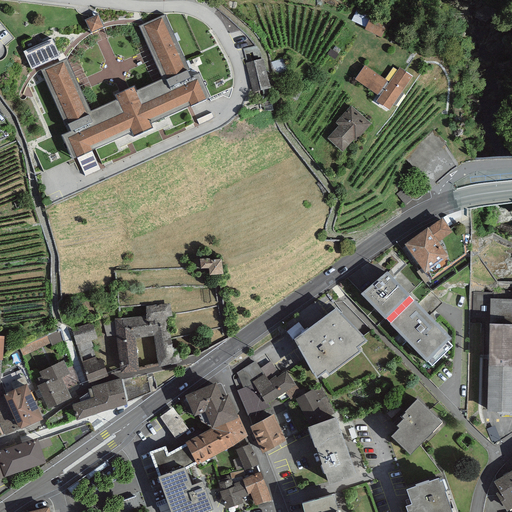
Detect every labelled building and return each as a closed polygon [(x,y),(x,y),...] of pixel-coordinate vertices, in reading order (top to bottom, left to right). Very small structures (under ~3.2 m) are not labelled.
[(94,26),(109,19),(102,4),(87,10),(94,26)] [(164,17),(139,28),(163,82),(135,94),(133,90),(116,98),(117,102),(91,114),(67,60),(40,72),(65,129),(68,128),(70,132),(61,136),(73,163),(92,155),(91,153),(132,135),(134,140),(153,131),(150,126),(190,109),(191,111),(210,102),(196,71),(190,73),(164,17)] [(371,20),(365,32),(381,41),(387,29),(371,20)] [(34,66),(64,53),(55,34),(25,47),(34,66)] [(279,72),(287,68),(281,58),(273,63),(279,72)] [(356,81),(379,98),(388,85),(365,69),(356,81)] [(375,103),(388,112),(409,82),(396,73),(388,85),(379,98),(375,103)] [(371,126),(351,107),(335,124),(339,127),(327,140),(342,154),(354,141),(356,143),(371,126)] [(411,200),(403,189),(396,194),(404,204),(411,200)] [(428,224),(404,241),(432,278),(452,262),(445,254),(448,251),(439,239),(452,229),(442,215),(428,225),(428,224)] [(210,266),(211,273),(223,272),(222,258),(201,259),(201,267),(210,266)] [(391,319),(414,294),(387,267),(361,290),(391,319)] [(414,294),(391,319),(390,319),(432,361),(453,340),(447,336),(451,331),(414,294)] [(147,315),(114,318),(121,371),(139,368),(135,336),(153,333),(158,364),(180,360),(178,347),(173,347),(167,315),(171,313),(169,297),(145,299),(147,315)] [(511,298),(490,298),(487,409),(511,409),(511,298)] [(294,334),(316,372),(325,365),(328,369),(360,345),(357,341),(367,333),(337,302),(294,334)] [(73,329),(78,343),(97,336),(92,322),(73,329)] [(84,366),(89,381),(108,374),(103,360),(98,361),(96,355),(81,360),(84,366)] [(64,358),(39,370),(41,374),(37,376),(40,382),(37,383),(48,406),(71,395),(68,388),(80,382),(72,364),(67,366),(64,358)] [(270,406),(267,402),(252,380),(264,372),(260,367),(255,360),(237,371),(243,387),(237,389),(248,415),(270,406)] [(279,373),(270,360),(260,367),(264,372),(269,378),(276,373),(277,375),(279,373)] [(252,380),(267,402),(286,389),(291,396),(300,390),(286,369),(279,373),(277,375),(276,373),(269,378),(264,372),(252,380)] [(95,393),(99,409),(128,401),(122,380),(120,375),(92,383),(95,393)] [(147,375),(122,380),(128,401),(151,391),(147,375)] [(223,392),(216,376),(185,391),(194,412),(198,410),(202,418),(209,422),(211,421),(212,422),(239,412),(228,390),(223,392)] [(27,380),(4,390),(6,393),(0,394),(0,397),(0,421),(5,433),(21,425),(43,414),(27,380)] [(296,396),(308,420),(327,412),(313,387),(296,396)] [(442,415),(417,392),(401,410),(404,413),(397,420),(399,422),(391,431),(410,449),(442,415)] [(99,409),(95,393),(72,401),(77,416),(99,409)] [(160,416),(176,438),(189,428),(173,406),(160,416)] [(336,411),(308,421),(310,425),(307,426),(311,436),(313,435),(323,461),(320,462),(323,470),(326,469),(329,479),(356,469),(336,411)] [(212,425),(185,439),(186,440),(197,461),(198,462),(247,434),(239,412),(212,422),(210,423),(212,425)] [(250,423),(264,451),(287,440),(273,412),(250,423)] [(491,439),(500,438),(499,426),(491,427),(491,439)] [(37,436),(0,448),(0,462),(4,473),(45,459),(37,436)] [(197,461),(186,440),(168,450),(165,443),(149,449),(158,472),(184,462),(186,467),(197,461)] [(236,448),(245,468),(259,462),(250,442),(236,448)] [(158,472),(172,511),(192,511),(213,505),(202,477),(191,481),(186,467),(184,462),(158,472)] [(500,489),(496,491),(507,508),(511,504),(511,467),(494,478),(500,489)] [(251,491),(255,504),(272,498),(262,470),(243,477),(248,492),(251,491)] [(417,479),(406,483),(411,498),(405,500),(408,508),(405,509),(405,511),(455,511),(442,474),(440,475),(438,472),(428,475),(417,479)] [(248,494),(248,492),(243,477),(232,481),(231,477),(218,482),(221,489),(220,490),(226,506),(242,501),(241,496),(248,494)] [(302,498),(305,511),(339,511),(334,489),(302,498)] [(117,501),(121,511),(135,511),(142,510),(136,494),(117,501)]
